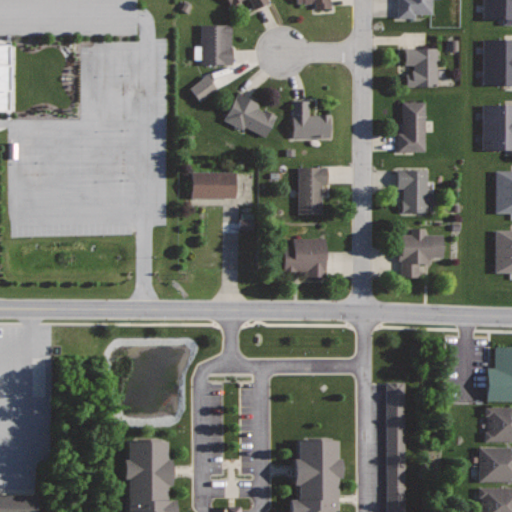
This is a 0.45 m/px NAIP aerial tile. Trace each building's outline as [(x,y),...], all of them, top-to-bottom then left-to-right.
[(268,0),(226,0),(230,7),(244,0),(249,0),(254,9),(269,2),(268,0)] [(330,0),(295,0),(296,4),(314,3),(315,9),(331,7),(330,0)] [(431,0),(396,0),(396,17),(414,17),(414,13),(431,13),(431,0)] [(511,0),(482,0),(482,18),(511,18),(511,0)] [(231,24),(200,23),(199,64),(230,65),(231,24)] [(511,38),(482,38),(481,83),(511,83),(511,38)] [(9,44),(0,44),(0,118),(9,118),(9,44)] [(437,48),(403,48),(403,64),(413,64),(413,70),(411,70),(411,74),(405,74),(405,86),(436,86),(437,48)] [(187,87),(198,102),(216,88),(205,74),(187,87)] [(236,92),(222,119),(241,129),(243,125),(264,136),(275,115),(263,108),(262,111),(257,108),(259,104),(236,92)] [(308,100),(290,100),(290,138),(329,137),(328,113),(308,113),(308,100)] [(425,102),(402,102),(402,132),(395,132),(395,150),(425,150),(425,102)] [(511,104),(481,104),(480,149),(511,149),(511,104)] [(327,167),(296,167),(296,214),(322,214),(321,183),(327,183),(327,167)] [(426,168),(394,168),(394,187),(402,187),(401,210),(426,210),(426,168)] [(235,170),(190,170),(190,196),(235,196),(235,170)] [(511,170),(494,170),(494,212),(511,212),(511,170)] [(423,228),(409,228),(409,235),(400,235),(399,275),(417,276),(417,262),(428,262),(428,255),(441,255),(442,234),(423,234),(423,228)] [(511,229),(494,229),(494,271),(511,271),(511,229)] [(325,237),(291,237),(291,246),(282,246),(282,271),(306,271),(306,276),(325,275),(325,237)] [(511,347),(493,347),(493,367),(486,367),(485,400),(511,400),(511,347)] [(407,511),(407,381),(385,381),(385,383),(386,511),(407,511)] [(511,406),(483,406),(483,415),(486,415),(486,430),(484,430),(484,439),(511,439),(511,406)] [(163,438),(147,438),(129,438),(129,456),(125,456),(125,476),(128,476),(128,508),(133,508),(133,511),(330,511),(330,506),(339,506),(339,474),(345,474),(345,451),(339,451),(339,434),(297,434),(297,452),(290,452),(290,485),(295,485),(295,492),(287,492),(287,511),(237,511),(237,510),(237,507),(226,506),(226,510),(226,511),(176,511),(176,496),(164,496),(164,477),(169,477),(169,458),(163,458),(163,438)] [(511,446),(478,446),(478,480),(511,480),(511,446)] [(511,511),(511,486),(478,487),(478,511),(511,511)] [(0,493),(0,511),(35,511),(35,493),(0,493)]
